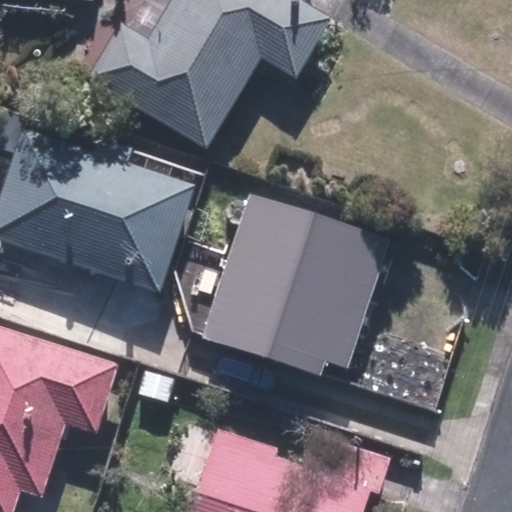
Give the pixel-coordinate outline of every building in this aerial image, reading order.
[(94,87),(207,154),(264,58),(296,77),(328,23),(289,0),(179,0),(151,49),(126,34),(94,87)] [(25,138),(0,211),(0,243),(160,298),(195,197),(25,138)] [(385,244),(250,202),(206,345),(320,380),(323,368),(345,374),(385,244)] [(113,369),(0,332),(0,511),(14,511),(21,492),(44,499),(67,427),(93,435),(113,369)] [(212,451),(192,511),(364,511),(368,500),(212,451)]
